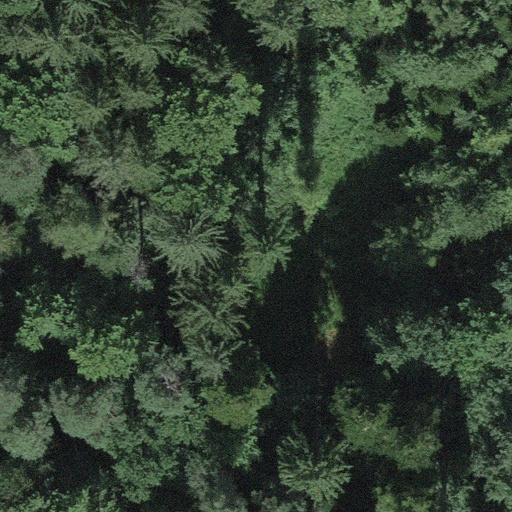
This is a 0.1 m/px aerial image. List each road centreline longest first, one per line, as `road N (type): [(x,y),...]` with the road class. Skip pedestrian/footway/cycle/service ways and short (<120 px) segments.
road 1 (track): [(511,224),(419,286),(265,0)]
road 2 (track): [(419,286),(490,440),(509,511)]
